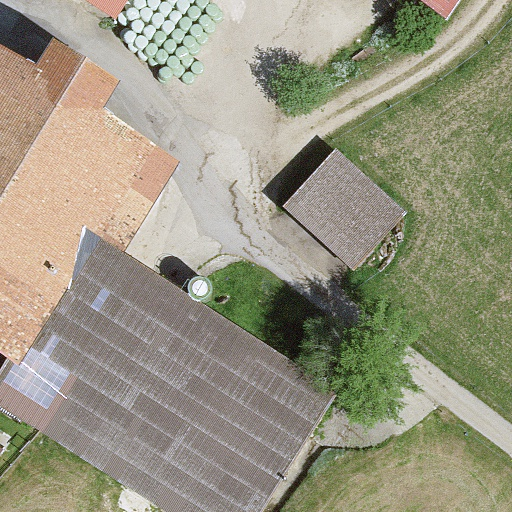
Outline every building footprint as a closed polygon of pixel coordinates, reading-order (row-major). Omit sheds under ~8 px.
[(130,0),(72,0),(117,25),(130,0)] [(469,0),(402,0),(448,31),(469,0)] [(47,97),(0,67),(0,356),(40,382),(116,262),(172,174),(114,137),(134,106),(68,64),(47,97)] [(339,167),(293,216),(360,278),(406,229),(339,167)] [(48,436),(166,511),(268,511),(338,403),(116,262),(40,382),(70,401),(48,436)]
